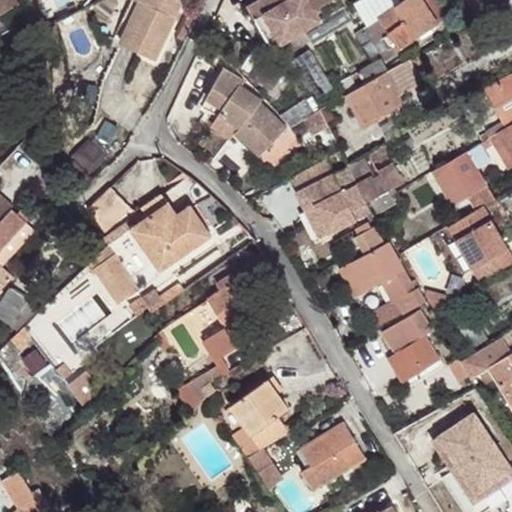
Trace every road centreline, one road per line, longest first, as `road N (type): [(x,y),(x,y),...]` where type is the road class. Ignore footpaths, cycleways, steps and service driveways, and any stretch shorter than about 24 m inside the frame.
road 1 (residential): [(429,511),(240,205),(146,133)]
road 2 (residential): [(146,133),(205,0)]
